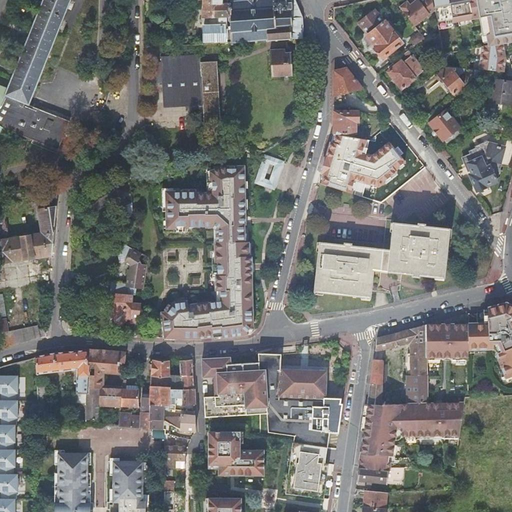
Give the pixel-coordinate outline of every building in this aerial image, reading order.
[(29,104),(70,0),(43,0),(7,88),(0,84),(0,131),(4,127),(57,149),(69,121),(29,104)] [(205,44),(216,43),(216,41),(228,40),(228,27),(231,27),(231,3),(222,3),(222,0),(202,0),(202,19),(209,19),(209,27),(205,28),(205,44)] [(303,39),(303,38),(302,32),(303,31),(302,17),(294,0),(246,0),(247,0),(231,1),(231,3),(231,27),(232,43),(231,42),(231,45),(233,45),(233,43),(244,43),(244,44),(246,44),(246,43),(255,42),(255,44),(258,44),(257,42),(267,41),(267,43),(270,43),(270,41),(275,41),(275,43),(277,43),(277,41),(288,40),(288,43),(294,42),(294,40),(303,39)] [(399,7),(414,26),(435,10),(433,0),(425,0),(422,3),(419,0),(417,0),(410,5),(407,1),(399,7)] [(511,0),(434,0),(440,31),(481,24),(484,46),(491,45),(492,50),(508,47),(511,46),(511,0)] [(386,56),(401,44),(402,43),(385,22),(384,22),(375,10),(359,23),(368,35),(367,36),(376,47),(374,49),(382,59),(386,56)] [(153,23),(143,23),(144,47),(153,47),(153,23)] [(421,40),(424,38),(420,33),(410,40),(415,46),(421,40)] [(484,46),(480,47),(478,70),(482,71),(508,75),(510,59),(508,47),(492,50),(491,45),(484,46)] [(284,50),(270,50),(272,77),(293,76),(292,53),(284,53),(284,50)] [(408,51),(388,67),(390,70),(388,72),(401,89),(424,71),(408,51)] [(163,57),(163,62),(154,62),(155,83),(164,83),(165,103),(205,101),(207,126),(220,126),(218,62),(203,63),(202,56),(163,57)] [(455,70),(455,68),(449,67),(445,66),(437,73),(435,74),(435,77),(439,81),(441,81),(443,80),(454,94),(464,86),(453,72),(455,70)] [(333,125),(333,135),(358,135),(357,111),(345,111),(344,103),(347,102),(344,94),(363,89),(346,68),(334,71),(333,125)] [(476,79),(481,79),(482,71),(478,70),(475,70),(474,77),(476,79)] [(511,94),(511,81),(492,79),(489,102),(511,104),(511,94)] [(447,145),(463,132),(445,111),(439,116),(435,112),(426,120),(430,124),(429,124),(443,142),(444,141),(447,145)] [(333,135),(318,182),(362,197),(367,185),(379,187),(399,174),(398,171),(407,163),(389,141),(372,154),(367,153),(369,141),(333,135)] [(474,174),(469,176),(476,191),(486,188),(485,187),(497,182),(496,180),(497,179),(505,147),(488,142),(476,148),(477,149),(470,152),(471,154),(463,159),(469,171),(472,170),(474,174)] [(441,149),(438,152),(444,159),(447,156),(441,149)] [(184,162),(203,156),(203,152),(183,156),(184,162)] [(270,157),(271,154),(270,154),(269,157),(264,155),(255,183),(273,189),(283,162),(278,160),(280,157),(278,157),(277,160),(270,157)] [(251,323),(253,323),(252,302),(251,302),(250,292),(252,292),(251,257),(249,257),(249,255),(249,243),(249,242),(244,242),(244,241),(244,233),(244,225),(245,225),(245,216),(244,216),(244,209),(243,199),(243,198),(245,198),(244,188),(244,181),(244,166),(225,166),(214,170),(214,174),(210,174),(210,193),(206,193),(196,193),(196,191),(173,191),(167,191),(167,200),(165,200),(166,212),(168,212),(168,218),(168,229),(186,228),(189,228),(189,226),(205,226),(205,224),(214,224),(219,228),(219,243),(214,243),(215,251),(216,250),(216,276),(215,276),(216,291),(221,290),(221,302),(217,302),(216,302),(188,305),(188,301),(173,303),(166,312),(162,313),(164,334),(167,333),(167,338),(201,338),(205,338),(205,335),(214,334),(214,337),(222,336),(244,334),(245,333),(245,332),(248,332),(251,329),(251,323)] [(132,206),(129,176),(118,178),(112,182),(112,185),(110,186),(104,186),(94,193),(90,197),(88,200),(93,203),(94,203),(98,211),(98,213),(104,209),(105,207),(108,208),(109,204),(118,200),(121,206),(126,203),(132,206)] [(56,207),(58,188),(38,190),(41,209),(56,207)] [(167,191),(173,191),(173,188),(161,188),(162,212),(166,212),(165,200),(167,200),(167,191)] [(93,214),(98,211),(94,203),(93,203),(88,206),(93,214)] [(132,214),(126,203),(121,206),(120,208),(125,217),(132,214)] [(51,255),(56,207),(41,209),(37,210),(40,233),(29,235),(33,258),(51,255)] [(0,264),(26,259),(21,236),(9,239),(4,213),(0,213),(0,264)] [(168,229),(168,218),(163,218),(163,233),(187,232),(186,228),(168,229)] [(343,245),(319,242),(313,291),(371,298),(372,291),(392,293),(400,291),(402,274),(412,275),(412,277),(419,278),(420,276),(444,279),(450,229),(425,226),(425,224),(417,223),(417,225),(393,223),(390,250),(351,246),(351,243),(344,243),(343,245)] [(205,226),(205,228),(212,227),(214,229),(214,243),(219,243),(219,228),(214,224),(205,224),(205,226)] [(126,245),(133,233),(126,229),(115,248),(117,247),(126,245)] [(29,235),(21,236),(26,259),(33,258),(29,235)] [(142,254),(126,245),(117,247),(119,256),(122,255),(128,258),(125,263),(131,266),(131,270),(130,270),(128,284),(114,283),(113,294),(116,294),(134,296),(136,296),(137,289),(143,290),(146,264),(141,263),(139,258),(142,254)] [(122,255),(119,256),(121,264),(125,263),(128,258),(122,255)] [(139,324),(142,304),(133,303),(134,296),(116,294),(115,302),(116,302),(118,304),(115,306),(119,310),(112,316),(119,325),(123,326),(128,321),(131,319),(131,324),(139,325),(139,324)] [(487,324),(467,324),(468,349),(492,349),(497,353),(507,379),(511,376),(511,306),(506,304),(487,309),(487,324)] [(119,310),(115,306),(109,312),(112,316),(119,310)] [(164,334),(162,313),(159,313),(163,338),(167,338),(167,333),(164,334)] [(248,332),(245,332),(245,333),(244,334),(245,335),(251,334),(253,332),(253,323),(251,323),(251,329),(248,332)] [(151,325),(139,324),(139,325),(138,333),(150,335),(151,325)] [(461,357),(468,357),(468,349),(467,324),(452,324),(442,324),(426,325),(426,360),(437,360),(437,357),(452,358),(452,360),(461,360),(461,357)] [(8,333),(0,334),(0,337),(2,349),(39,337),(38,330),(38,325),(8,333)] [(377,337),(375,351),(410,343),(410,354),(408,354),(407,362),(410,362),(411,370),(406,370),(406,381),(404,381),(404,384),(406,384),(407,397),(407,404),(426,402),(426,360),(426,325),(377,337)] [(49,334),(48,328),(38,330),(39,337),(49,334)] [(36,356),(37,373),(77,369),(83,370),(83,377),(77,376),(76,402),(87,403),(86,419),(99,420),(99,406),(100,389),(88,388),(89,368),(88,368),(86,350),(55,352),(36,356)] [(118,352),(86,350),(88,368),(89,368),(88,388),(100,389),(100,369),(117,370),(118,352)] [(246,415),(267,414),(268,432),(294,436),(293,443),(327,447),(327,448),(329,433),(336,433),(338,434),(342,404),(341,404),(341,399),(323,398),(324,395),(325,395),(326,372),(283,370),(283,372),(280,372),(281,354),(278,354),(261,353),(258,353),(259,362),(243,363),(246,415)] [(204,397),(205,417),(246,415),(243,363),(231,364),(230,357),(229,357),(202,359),(203,370),(203,377),(213,377),(215,396),(204,397)] [(170,360),(152,359),(152,377),(152,385),(170,386),(170,375),(170,360)] [(374,359),(368,404),(382,405),(382,404),(382,396),(383,369),(385,369),(385,361),(383,361),(384,360),(374,359)] [(194,390),(193,360),(180,360),(181,376),(182,389),(194,390)] [(170,388),(182,389),(181,376),(170,375),(170,386),(170,388)] [(18,377),(0,377),(0,395),(1,396),(1,401),(17,402),(17,396),(18,396),(18,377)] [(122,389),(121,406),(139,407),(139,390),(138,390),(138,385),(125,385),(125,389),(122,389)] [(151,396),(151,402),(169,404),(169,405),(173,405),(172,409),(177,409),(177,404),(172,404),(172,396),(183,397),(182,389),(170,388),(170,386),(152,385),(151,396)] [(44,386),(37,386),(38,421),(55,422),(56,415),(45,415),(44,386)] [(99,406),(121,406),(122,389),(100,389),(99,406)] [(184,402),(194,403),(194,390),(182,389),(183,397),(184,397),(184,402)] [(141,412),(151,412),(151,402),(151,396),(150,396),(150,398),(145,398),(145,396),(142,396),(141,412)] [(18,402),(0,401),(0,420),(1,420),(0,426),(17,426),(17,421),(18,421),(18,402)] [(151,412),(151,419),(163,420),(168,423),(181,431),(192,431),(195,431),(195,415),(181,414),(180,417),(163,416),(163,408),(172,409),(173,405),(169,405),(169,404),(151,402),(151,412)] [(455,438),(459,439),(461,419),(464,403),(427,404),(426,404),(416,404),(416,436),(431,435),(431,438),(443,438),(443,435),(449,435),(449,438),(455,438)] [(359,468),(389,471),(389,468),(391,468),(395,440),(397,439),(399,438),(401,436),(406,436),(406,439),(416,439),(416,436),(416,404),(407,404),(382,404),(382,405),(368,404),(368,405),(368,409),(367,412),(367,416),(363,444),(362,453),(359,468)] [(120,415),(119,427),(150,429),(151,419),(151,412),(141,412),(141,417),(131,417),(131,415),(120,415)] [(151,419),(150,429),(162,429),(163,420),(151,419)] [(16,427),(0,426),(0,450),(15,451),(15,446),(16,446),(16,427)] [(208,440),(208,465),(218,465),(218,475),(229,475),(229,473),(236,473),(236,475),(245,475),(245,472),(251,472),(251,475),(264,475),(264,454),(257,454),(257,450),(240,450),(240,432),(211,432),(211,440),(208,440)] [(293,443),(288,474),(291,474),(291,479),(288,479),(286,493),(324,499),(327,475),(326,474),(326,469),(324,468),(327,447),(293,443)] [(185,446),(165,446),(165,468),(176,468),(176,461),(185,461),(185,446)] [(55,465),(58,465),(58,453),(64,453),(64,450),(55,450),(55,465)] [(16,451),(0,451),(0,475),(14,476),(14,470),(15,470),(16,451)] [(88,453),(64,453),(58,453),(58,465),(58,473),(58,480),(58,486),(58,503),(57,511),(90,511),(91,505),(88,505),(88,490),(88,477),(88,465),(88,453)] [(120,458),(110,458),(110,475),(113,475),(113,461),(120,461),(120,458)] [(120,461),(113,461),(113,475),(113,489),(113,490),(113,502),(113,505),(110,505),(109,511),(143,511),(143,495),(143,461),(120,461)] [(359,468),(358,480),(388,483),(389,471),(359,468)] [(18,476),(0,475),(0,494),(0,495),(0,500),(16,500),(16,495),(17,495),(18,476)] [(173,481),(165,481),(165,491),(173,492),(173,481)] [(375,506),(386,508),(387,492),(366,490),(365,505),(375,506)] [(172,511),(173,492),(165,491),(164,511),(172,511)] [(237,511),(238,507),(241,507),(241,498),(218,498),(209,498),(206,498),(206,501),(206,499),(209,499),(208,511),(237,511)] [(15,511),(16,501),(0,500),(0,511),(15,511)]
